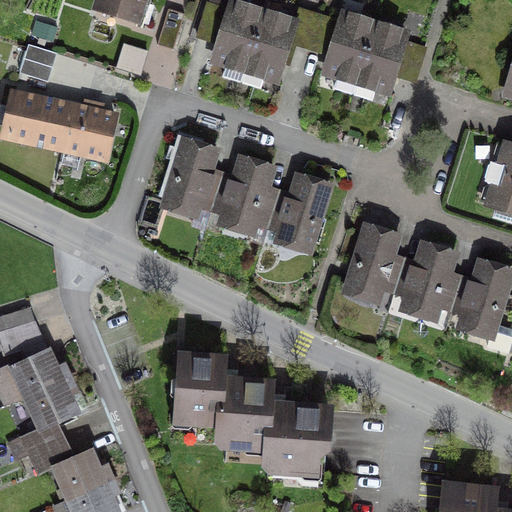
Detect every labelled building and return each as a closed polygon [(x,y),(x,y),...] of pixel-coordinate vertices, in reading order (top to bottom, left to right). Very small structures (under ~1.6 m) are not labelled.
[(142,0),(92,0),(88,16),(134,29),(142,0)] [(221,10),(208,6),(199,34),(212,38),(221,10)] [(240,80),(261,15),(232,6),(211,71),(240,80)] [(169,9),(156,45),(173,50),(185,15),(169,9)] [(320,18),(305,14),(296,42),(310,46),(320,18)] [(261,15),(240,80),(271,90),(292,25),(261,15)] [(353,93),(374,26),(344,17),(323,84),(353,93)] [(333,22),(320,18),(310,46),(323,51),(333,22)] [(374,26),(353,93),(385,103),(406,36),(374,26)] [(423,52),(412,47),(401,73),(413,77),(423,52)] [(146,58),(123,50),(115,74),(138,81),(146,58)] [(59,60),(28,51),(20,79),(50,88),(59,60)] [(511,60),(502,92),(511,95),(511,60)] [(62,148),(72,107),(15,94),(5,135),(62,148)] [(72,107),(62,148),(104,160),(114,119),(72,107)] [(215,155),(177,144),(156,216),(194,227),(215,155)] [(511,151),(497,147),(478,214),(511,223),(511,151)] [(271,173),(233,162),(212,235),(250,246),(271,173)] [(328,189),(290,179),(269,251),(307,262),(328,189)] [(396,240),(358,229),(337,302),(375,312),(396,240)] [(455,258),(417,247),(396,319),(434,330),(455,258)] [(510,274),(472,263),(451,336),(489,347),(510,274)] [(0,339),(11,367),(44,351),(25,307),(0,315),(0,339)] [(26,398),(69,379),(62,365),(56,368),(48,350),(44,351),(11,367),(0,371),(0,388),(8,407),(26,398)] [(268,406),(271,406),(271,384),(223,380),(225,360),(183,356),(179,415),(191,416),(197,423),(218,425),(218,440),(224,446),(246,447),(252,441),(266,443),(268,406)] [(69,379),(26,398),(40,429),(77,412),(69,395),(75,392),(69,379)] [(268,406),(266,443),(265,464),(271,471),(297,472),(302,485),(318,487),(319,475),(324,475),(329,409),(271,406),(268,406)] [(26,436),(10,442),(18,461),(33,455),(60,443),(55,430),(28,441),(26,436)] [(60,443),(33,455),(38,466),(65,454),(60,443)] [(92,452),(56,466),(68,497),(111,479),(106,466),(99,469),(92,452)] [(111,479),(68,497),(74,511),(119,511),(112,495),(117,493),(111,479)] [(494,511),(496,491),(448,486),(445,511),(494,511)]
